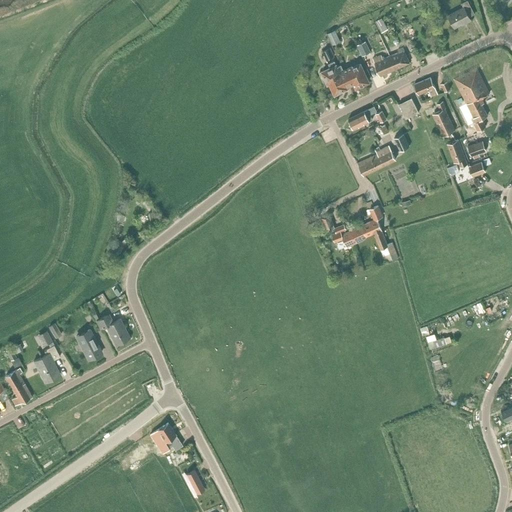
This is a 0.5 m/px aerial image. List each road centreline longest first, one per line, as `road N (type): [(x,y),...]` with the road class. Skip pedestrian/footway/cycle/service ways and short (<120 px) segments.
road 1 (tertiary): [(150,342),(130,282),(142,254),(307,132),(507,30)]
road 2 (tertiary): [(11,511),(173,395)]
road 3 (residential): [(0,422),(150,342)]
road 4 (unclassified): [(499,511),(505,485),(484,414),(511,351)]
road 5 (unknown): [(332,117),(367,200),(330,218)]
road 6 (unclassified): [(234,511),(173,395)]
